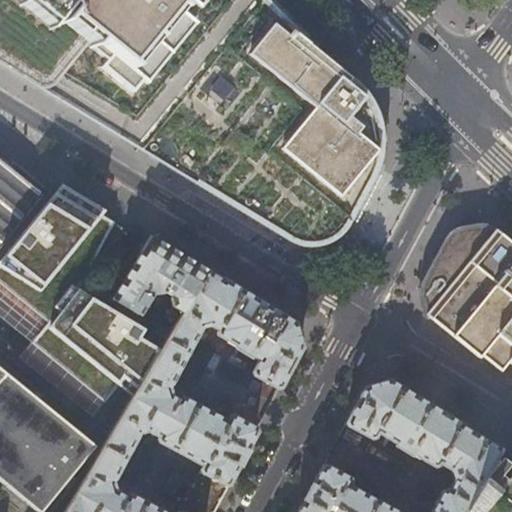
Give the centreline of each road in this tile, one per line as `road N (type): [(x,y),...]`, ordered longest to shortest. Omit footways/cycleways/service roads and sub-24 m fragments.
road 1 (residential): [(356,320),(0,101)]
road 2 (residential): [(466,100),(443,165),(356,320)]
road 3 (residential): [(356,320),(254,511)]
road 4 (residential): [(356,320),(511,416)]
road 5 (tertiary): [(364,0),(466,100)]
